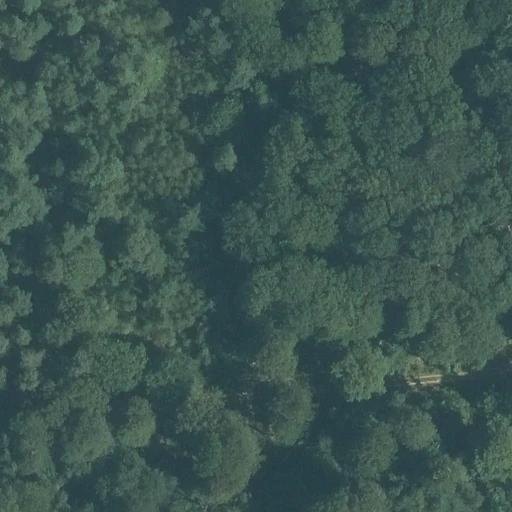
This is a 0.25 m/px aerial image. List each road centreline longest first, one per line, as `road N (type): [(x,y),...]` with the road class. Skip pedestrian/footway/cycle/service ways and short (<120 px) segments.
road 1 (track): [(0,407),(291,398),(511,376)]
road 2 (track): [(474,0),(511,184)]
